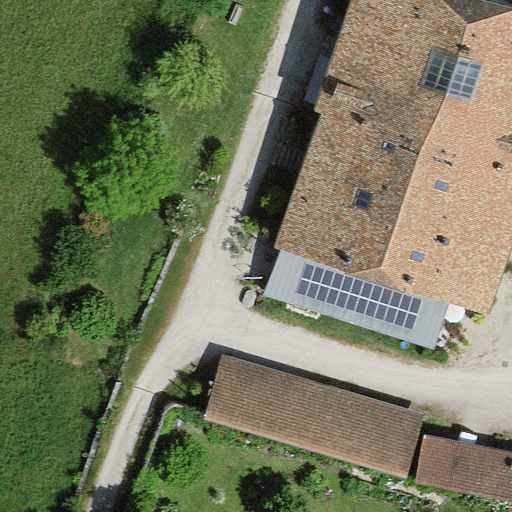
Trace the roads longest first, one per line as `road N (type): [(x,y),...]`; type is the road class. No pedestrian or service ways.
road 1 (track): [(318,0),(201,311),(98,511)]
road 2 (track): [(511,376),(465,378),(201,311)]
